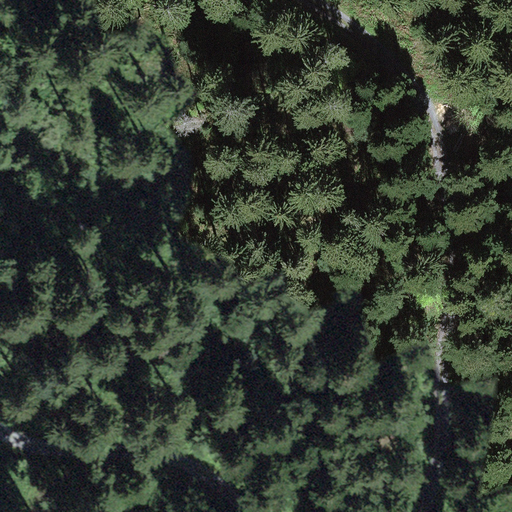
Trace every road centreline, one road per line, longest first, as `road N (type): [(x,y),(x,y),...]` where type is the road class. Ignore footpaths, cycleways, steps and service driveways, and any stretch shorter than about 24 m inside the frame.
road 1 (track): [(313,0),(342,17),(430,106),(453,187),(455,273),(439,360),(444,442),(424,511)]
road 2 (track): [(264,511),(186,463),(20,437),(0,423)]
